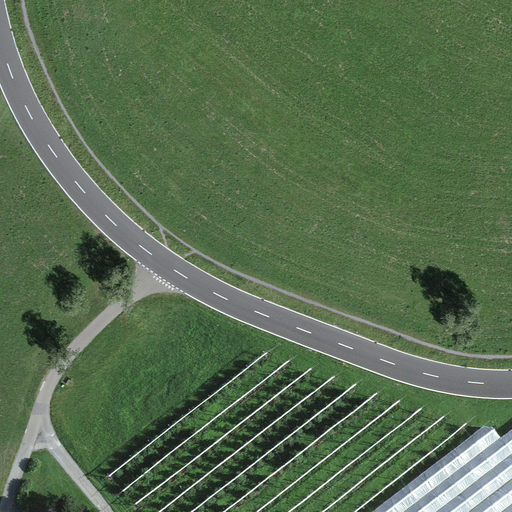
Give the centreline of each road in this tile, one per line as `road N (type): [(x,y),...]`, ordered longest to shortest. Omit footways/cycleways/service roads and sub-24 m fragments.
road 1 (tertiary): [(511,383),(404,366),(232,301),(166,264)]
road 2 (residential): [(4,511),(47,389),(105,318),(166,264)]
road 3 (tertiary): [(166,264),(112,222),(55,155),(0,40)]
